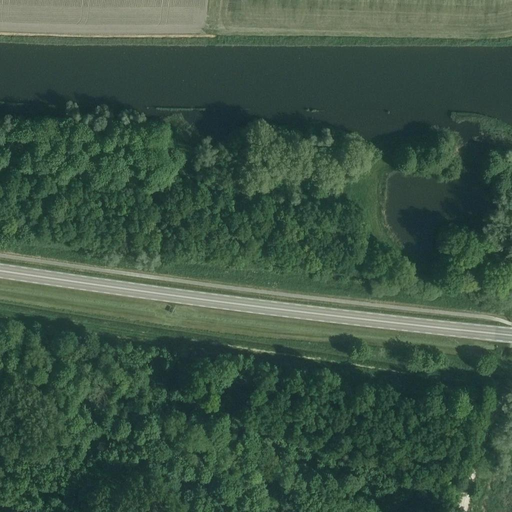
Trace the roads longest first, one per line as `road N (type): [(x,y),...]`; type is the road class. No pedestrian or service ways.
road 1 (secondary): [(511,336),(0,271)]
road 2 (track): [(466,511),(489,418),(511,377)]
